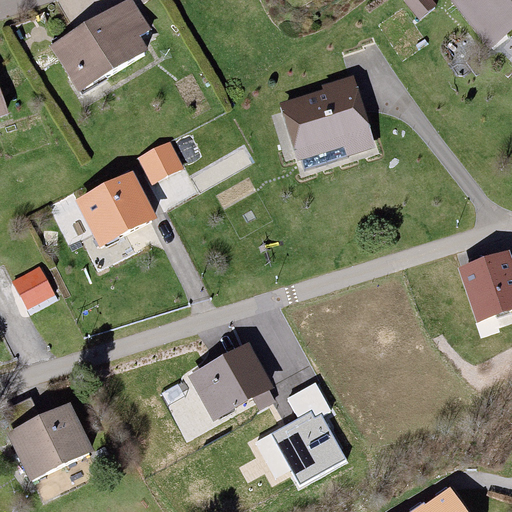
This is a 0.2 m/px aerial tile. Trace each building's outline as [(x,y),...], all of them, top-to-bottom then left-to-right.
[(511,0),(452,0),(448,3),(483,48),(511,26),(511,0)] [(134,1),(50,46),(72,88),(142,51),(136,40),(150,33),(134,1)] [(352,89),(280,109),(293,157),(342,143),(345,155),(368,148),(352,89)] [(172,145),(138,160),(148,183),(182,168),(172,145)] [(133,178),(77,203),(97,246),(153,220),(133,178)] [(511,281),(506,259),(457,273),(473,329),(511,317),(511,281)] [(33,317),(56,305),(42,278),(19,290),(33,317)] [(193,379),(212,415),(270,385),(251,349),(193,379)] [(73,407),(7,435),(30,488),(96,459),(73,407)] [(346,460),(317,408),(270,434),(299,485),(346,460)] [(458,511),(449,495),(436,503),(423,510),(419,511),(458,511)]
